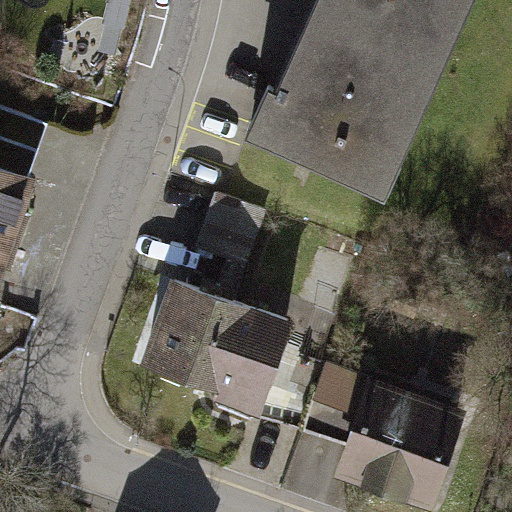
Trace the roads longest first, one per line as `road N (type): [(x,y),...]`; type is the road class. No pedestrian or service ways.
road 1 (residential): [(34,446),(173,60),(184,0)]
road 2 (residential): [(220,511),(34,446)]
